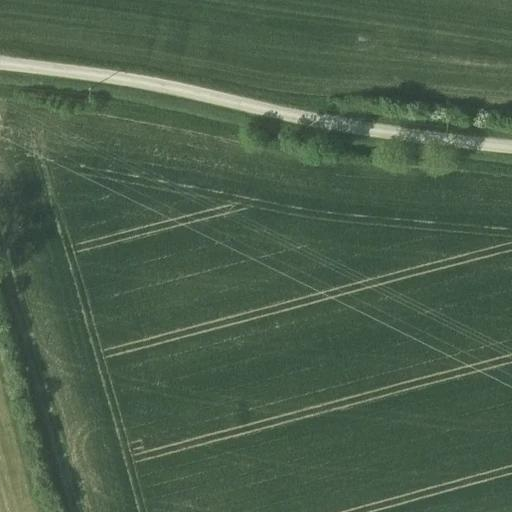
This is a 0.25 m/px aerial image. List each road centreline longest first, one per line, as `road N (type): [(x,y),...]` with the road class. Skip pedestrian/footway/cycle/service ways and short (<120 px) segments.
road 1 (unclassified): [(0,57),(81,65),(346,121),(511,141)]
road 2 (track): [(78,511),(0,226)]
